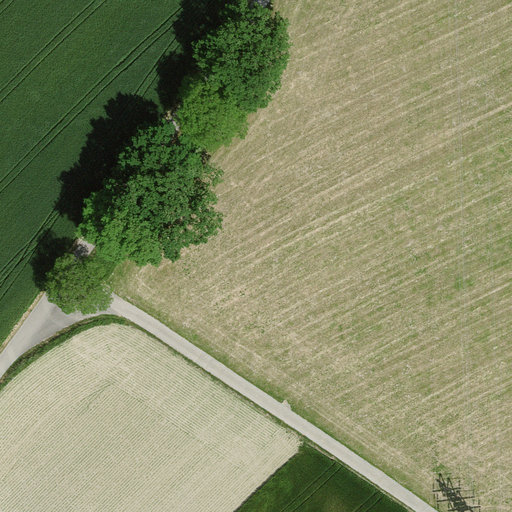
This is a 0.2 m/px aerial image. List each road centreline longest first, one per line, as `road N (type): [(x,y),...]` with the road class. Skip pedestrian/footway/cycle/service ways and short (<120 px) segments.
road 1 (unclassified): [(265,0),(0,366)]
road 2 (track): [(72,270),(427,511)]
